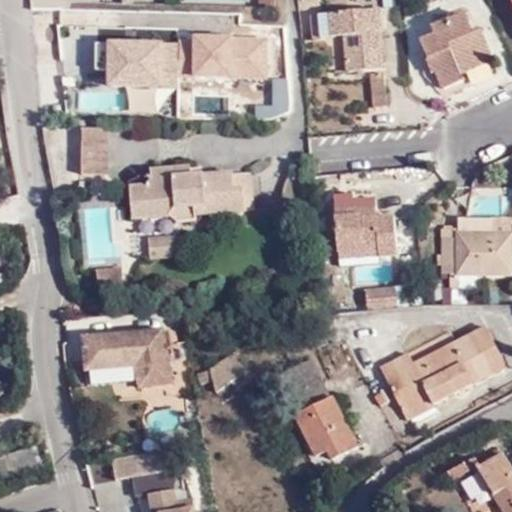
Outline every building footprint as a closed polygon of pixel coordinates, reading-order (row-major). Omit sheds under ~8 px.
[(316,40),(348,38),(350,74),(386,71),(382,13),(314,18),(316,40)] [(463,77),(460,69),(493,56),(484,31),(476,34),(468,17),(435,30),(437,35),(424,41),(446,93),(466,84),(463,77)] [(178,88),(178,35),(111,35),(111,87),(178,88)] [(463,77),(496,63),(493,56),(460,69),(463,77)] [(389,107),(386,76),(377,77),(377,109),(389,107)] [(110,131),(84,131),(83,153),(110,153),(110,131)] [(83,153),(83,175),(109,175),(110,153),(83,153)] [(192,177),(191,168),(173,169),(174,178),(192,177)] [(151,171),(152,186),(131,187),(132,218),(150,217),(170,217),(175,222),(197,221),(197,214),(245,212),(244,189),(234,189),(233,174),(192,177),(174,178),(173,169),(151,171)] [(254,211),(251,173),(233,174),(234,189),(244,189),(245,212),(254,211)] [(361,183),(336,184),(337,197),(357,196),(358,202),(362,202),(361,183)] [(379,209),(378,201),(362,202),(358,202),(357,196),(337,197),(338,211),(342,253),(382,251),(383,256),(400,256),(398,218),(380,218),(379,209)] [(170,217),(150,217),(151,237),(175,236),(175,222),(170,217)] [(511,236),(459,235),(458,240),(445,240),(444,273),(451,273),(461,273),(475,274),(481,274),(511,274),(511,236)] [(179,236),(175,236),(151,237),(149,237),(150,259),(180,258),(179,236)] [(124,285),(123,270),(98,272),(99,287),(124,285)] [(461,287),(461,273),(451,273),(451,287),(461,287)] [(398,302),(423,301),(422,284),(397,286),(398,302)] [(399,308),(397,290),(369,293),(370,311),(399,308)] [(404,410),(432,397),(435,405),(509,369),(488,329),(416,365),(411,354),(383,369),(404,410)] [(170,384),(165,330),(84,338),(86,372),(137,367),(139,387),(170,384)] [(239,352),(208,373),(201,374),(203,384),(214,382),(219,393),(234,383),(246,374),(239,352)] [(0,355),(0,392),(25,391),(23,354),(0,355)] [(331,453),(343,447),(347,455),(360,448),(335,398),(333,399),(314,361),(280,379),(298,415),(297,416),(319,459),(331,453)] [(238,389),(250,380),(246,374),(234,383),(238,389)] [(381,408),(390,402),(384,393),(375,398),(381,408)] [(410,421),(437,407),(435,405),(432,397),(404,410),(410,421)] [(42,462),(38,447),(7,456),(12,471),(42,462)] [(331,453),(335,461),(347,455),(343,447),(331,453)] [(181,471),(177,450),(148,456),(152,476),(181,471)] [(0,458),(0,474),(12,471),(7,456),(0,458)] [(114,462),(118,482),(152,476),(148,456),(114,462)] [(511,511),(511,470),(503,456),(479,471),(473,461),(453,472),(474,508),(494,497),(503,511),(511,511)] [(196,511),(196,510),(183,511),(179,511),(178,505),(176,493),(149,498),(151,511),(196,511)] [(194,502),(178,505),(179,511),(183,511),(196,510),(194,502)]
